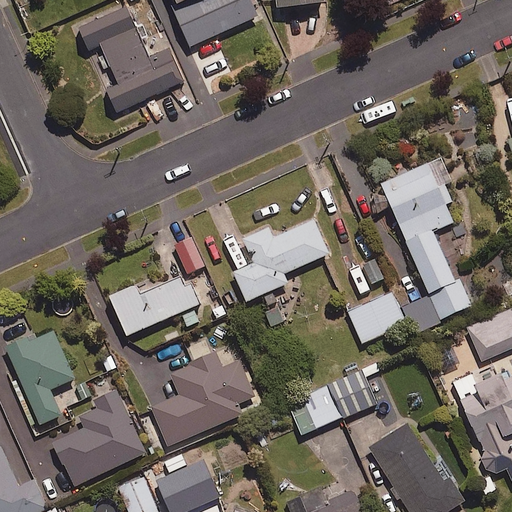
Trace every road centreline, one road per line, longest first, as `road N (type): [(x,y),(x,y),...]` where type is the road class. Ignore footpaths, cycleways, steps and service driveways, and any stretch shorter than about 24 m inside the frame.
road 1 (residential): [(71,212),(511,15)]
road 2 (residential): [(0,52),(71,212)]
